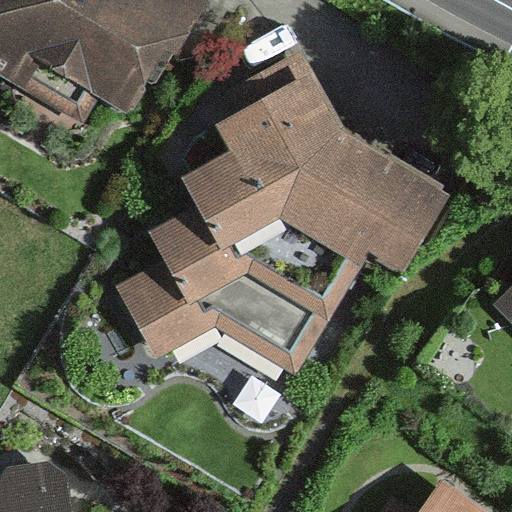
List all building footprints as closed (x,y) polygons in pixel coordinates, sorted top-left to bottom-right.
[(0,0),(0,143),(62,182),(98,173),(119,141),(154,135),(180,87),(166,74),(207,1),(205,0),(0,0)] [(336,142),(295,61),(208,102),(216,117),(192,131),(204,157),(152,181),(164,217),(127,235),(143,274),(100,291),(139,361),(162,369),(206,351),(278,392),(358,265),(387,281),(438,199),(336,142)] [(511,288),(495,305),(511,322),(511,288)] [(0,511),(71,511),(70,479),(46,463),(0,476),(0,511)] [(491,511),(442,478),(418,511),(491,511)]
